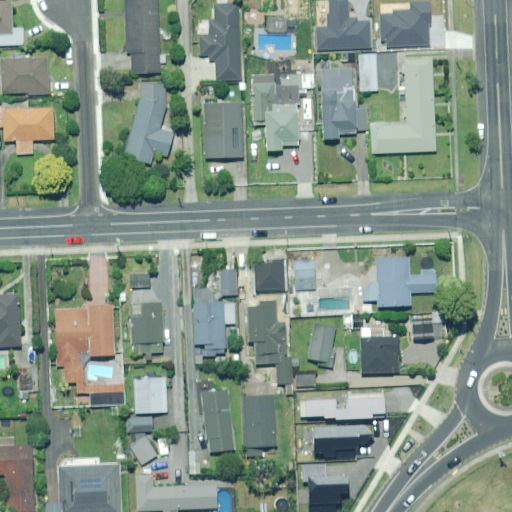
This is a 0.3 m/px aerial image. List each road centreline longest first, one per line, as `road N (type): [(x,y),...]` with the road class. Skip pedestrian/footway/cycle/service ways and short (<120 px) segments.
road 1 (residential): [(92,224),(497,204)]
road 2 (residential): [(69,0),(83,36),(92,224)]
road 3 (tertiary): [(497,0),(505,162)]
road 4 (tertiary): [(483,353),(493,312),(497,204)]
road 5 (secondary): [(511,426),(395,501)]
road 6 (secondary): [(395,501),(402,480),(468,398)]
